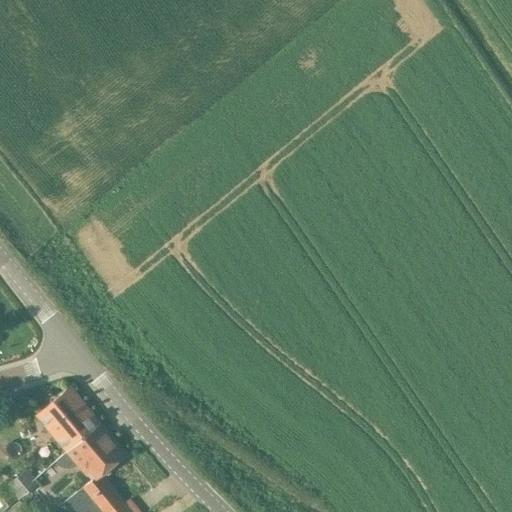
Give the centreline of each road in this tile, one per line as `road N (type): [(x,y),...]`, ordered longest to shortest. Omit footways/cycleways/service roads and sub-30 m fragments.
road 1 (residential): [(201,493),(77,357)]
road 2 (residential): [(77,357),(0,259)]
